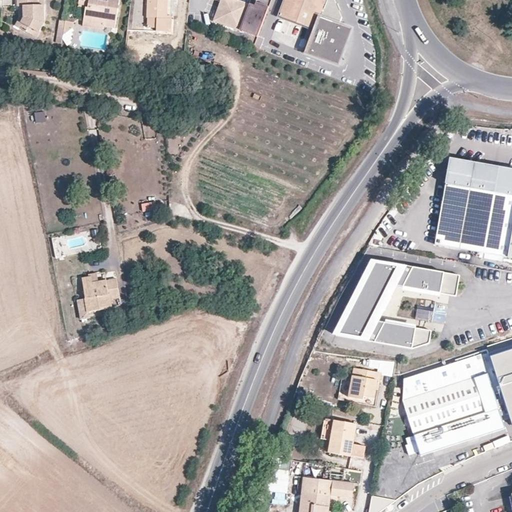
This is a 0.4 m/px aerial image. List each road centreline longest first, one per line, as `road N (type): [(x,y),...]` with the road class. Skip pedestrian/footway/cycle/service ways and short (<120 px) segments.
road 1 (secondary): [(206,511),(286,302),(371,166)]
road 2 (secondary): [(405,11),(405,95),(371,166)]
road 3 (unknown): [(376,511),(399,368)]
road 4 (secondary): [(371,166),(428,102),(458,85),(481,85)]
road 5 (track): [(0,73),(71,84),(85,94),(92,131)]
road 6 (residential): [(401,511),(511,454)]
